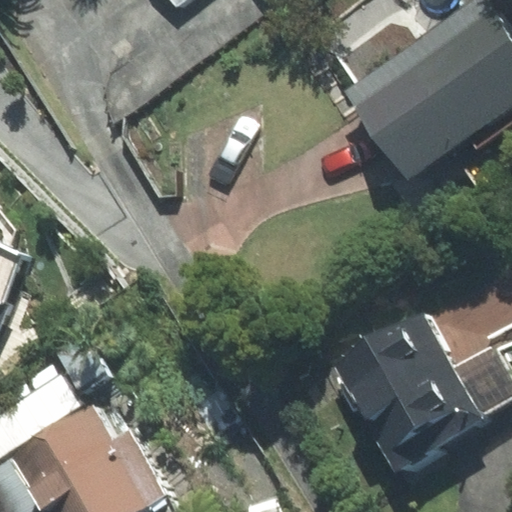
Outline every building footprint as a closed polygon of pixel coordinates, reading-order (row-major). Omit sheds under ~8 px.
[(161,0),(176,20),(203,0),(161,0)] [(406,208),(511,133),(511,0),(475,0),(331,101),(406,208)] [(0,294),(16,260),(0,252),(0,294)] [(511,420),(511,352),(484,298),(325,378),(381,487),(511,420)] [(0,498),(8,511),(170,511),(181,505),(87,353),(0,406),(0,498)]
